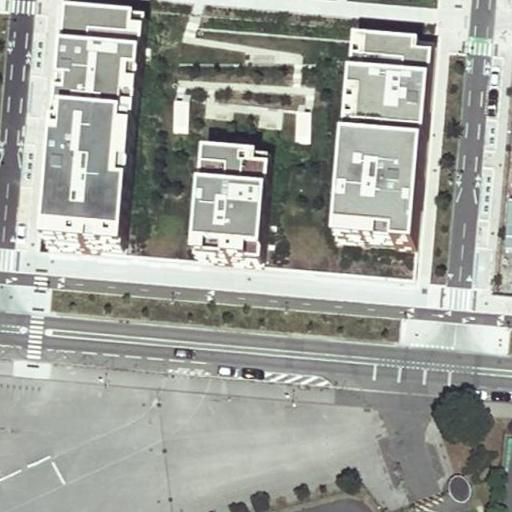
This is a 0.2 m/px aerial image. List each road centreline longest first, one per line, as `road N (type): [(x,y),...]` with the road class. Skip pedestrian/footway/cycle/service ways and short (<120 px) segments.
road 1 (residential): [(452,369),(0,330)]
road 2 (residential): [(452,369),(482,19)]
road 3 (residential): [(25,0),(0,278)]
